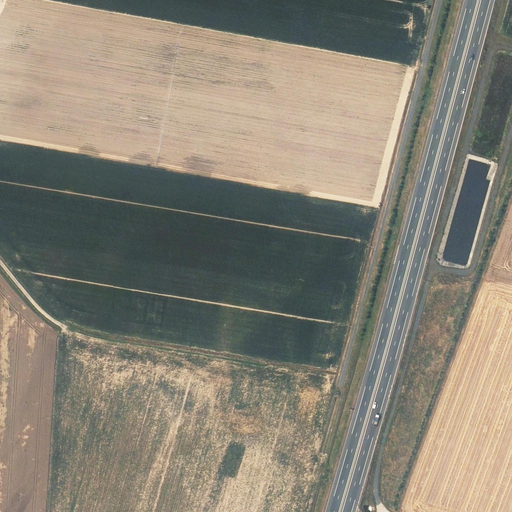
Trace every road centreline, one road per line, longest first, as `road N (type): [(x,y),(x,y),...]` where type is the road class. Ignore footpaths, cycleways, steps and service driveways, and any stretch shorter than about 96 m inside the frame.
road 1 (motorway): [(472,0),(333,511)]
road 2 (motorway): [(347,511),(485,0)]
road 3 (track): [(439,0),(339,387)]
road 4 (track): [(432,265),(377,466),(375,488),(387,511)]
